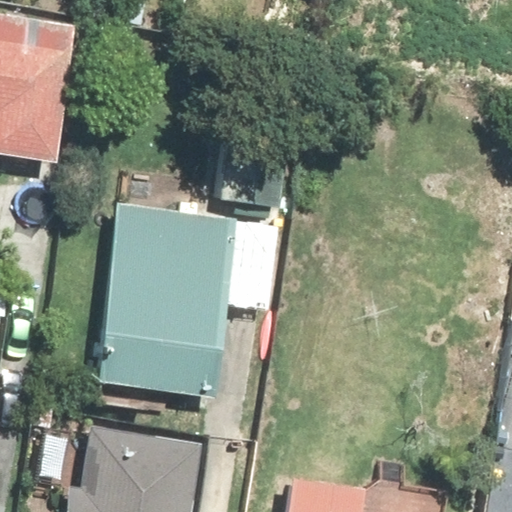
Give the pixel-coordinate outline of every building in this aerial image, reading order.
[(64,28),(0,18),(0,160),(44,167),(64,28)] [(211,203),(269,210),(277,141),(219,134),(211,203)] [(267,226),(107,207),(85,385),(205,399),(216,313),(256,317),(267,226)] [(183,511),(194,447),(80,429),(71,490),(59,488),(54,511),(183,511)] [(351,511),(354,492),(276,481),(271,511),(351,511)]
